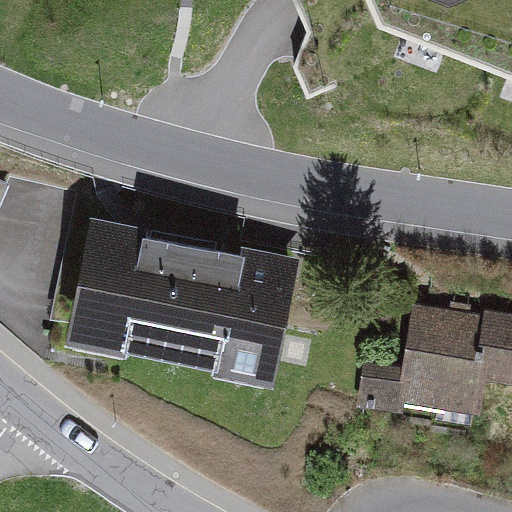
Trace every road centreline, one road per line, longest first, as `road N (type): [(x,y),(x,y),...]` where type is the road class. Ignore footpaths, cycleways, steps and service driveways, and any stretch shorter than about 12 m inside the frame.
road 1 (residential): [(0,109),(91,146),(329,202),(511,229)]
road 2 (residential): [(170,511),(21,417)]
